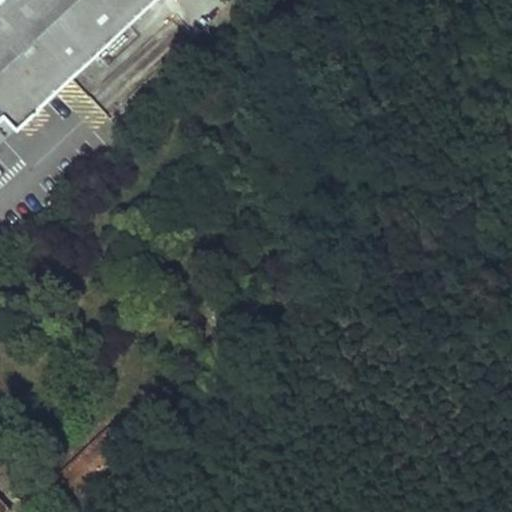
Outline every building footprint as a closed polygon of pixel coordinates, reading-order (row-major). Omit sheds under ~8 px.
[(0,0),(0,120),(9,131),(152,0),(0,0)] [(215,301),(185,332),(210,356),(239,325),(215,301)] [(177,364),(183,370),(199,358),(192,350),(177,364)] [(80,452),(88,460),(125,424),(116,416),(80,452)] [(42,488),(59,505),(135,434),(125,424),(88,460),(80,452),(42,488)]
